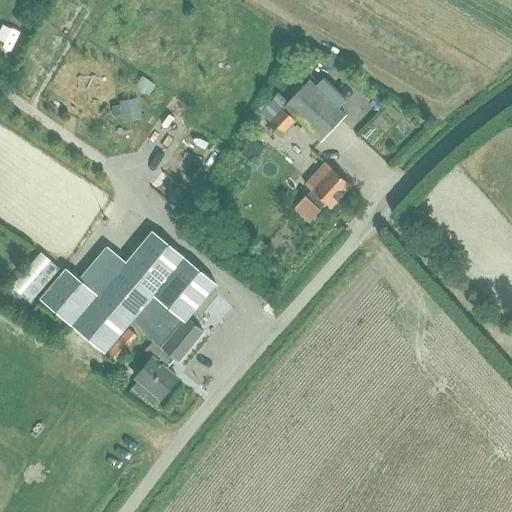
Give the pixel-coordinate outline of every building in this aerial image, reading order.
[(142,76),(134,87),(148,97),(156,86),(142,76)] [(279,83),(274,89),(280,94),(281,96),(287,90),(279,83)] [(321,144),(345,118),(308,83),(289,103),(283,109),(284,110),(321,144)] [(168,114),(177,119),(184,105),(164,94),(139,140),(151,146),(168,114)] [(280,94),(263,112),(273,122),(281,113),(284,110),(283,109),(289,103),(281,96),(280,94)] [(120,104),(111,106),(113,116),(122,114),(120,104)] [(280,136),(292,123),(281,113),(273,122),(269,126),(280,136)] [(167,155),(183,135),(174,127),(157,147),(167,155)] [(182,167),(166,158),(160,169),(188,185),(194,174),(202,178),(222,143),(202,133),(182,167)] [(326,208),(346,186),(321,163),(301,185),(309,192),(303,198),(302,196),(291,208),(307,222),(322,204),(326,208)] [(66,269),(40,300),(71,326),(72,324),(105,352),(131,321),(162,347),(163,348),(154,359),(153,358),(136,378),(139,380),(133,388),(152,404),(158,396),(161,399),(178,379),(167,370),(175,359),(178,362),(204,331),(187,318),(215,283),(152,231),(125,264),(106,248),(103,252),(87,272),(79,281),(66,269)] [(31,302),(60,269),(51,261),(22,294),(31,302)] [(117,361),(137,336),(128,328),(107,353),(117,361)]
